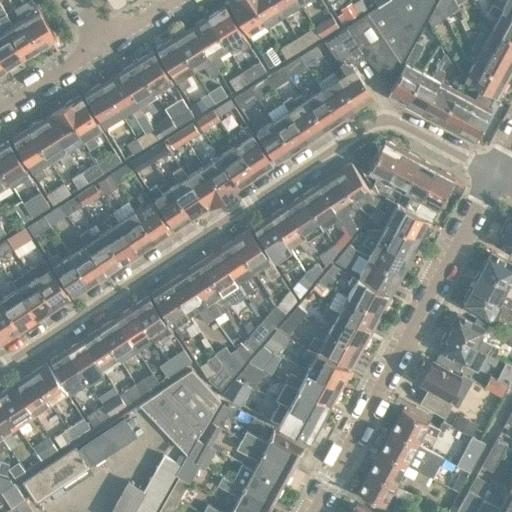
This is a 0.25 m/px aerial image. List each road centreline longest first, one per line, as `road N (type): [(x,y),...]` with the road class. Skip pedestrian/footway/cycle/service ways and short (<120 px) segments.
road 1 (residential): [(0,371),(379,115),(490,176)]
road 2 (residential): [(490,176),(314,511)]
road 3 (residential): [(0,105),(103,41)]
